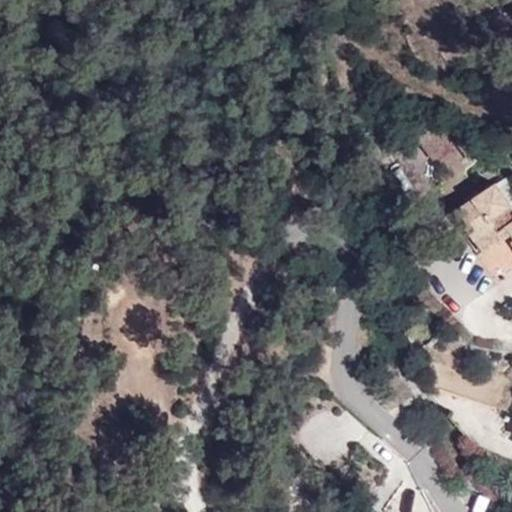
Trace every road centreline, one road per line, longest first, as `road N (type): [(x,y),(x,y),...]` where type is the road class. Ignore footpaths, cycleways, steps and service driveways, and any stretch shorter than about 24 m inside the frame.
road 1 (residential): [(455,511),(417,446),(346,387),(346,255),(324,218),(288,234),(205,395),(194,467),(202,511)]
road 2 (track): [(324,218),(325,43),(311,0)]
